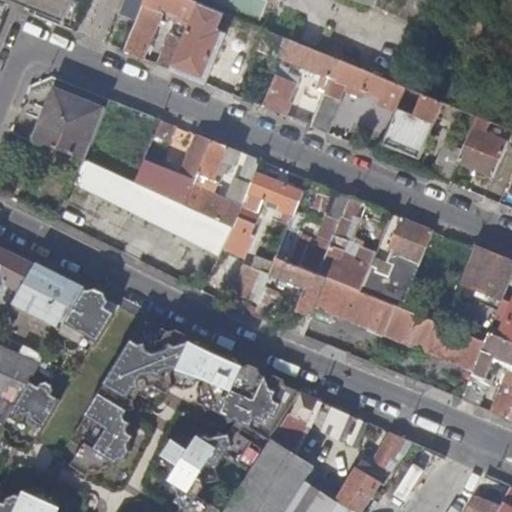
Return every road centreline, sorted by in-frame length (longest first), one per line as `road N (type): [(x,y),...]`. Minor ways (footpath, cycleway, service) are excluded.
road 1 (residential): [(0,101),(26,42),(511,238)]
road 2 (residential): [(511,445),(0,218)]
road 3 (unknown): [(105,511),(218,314)]
